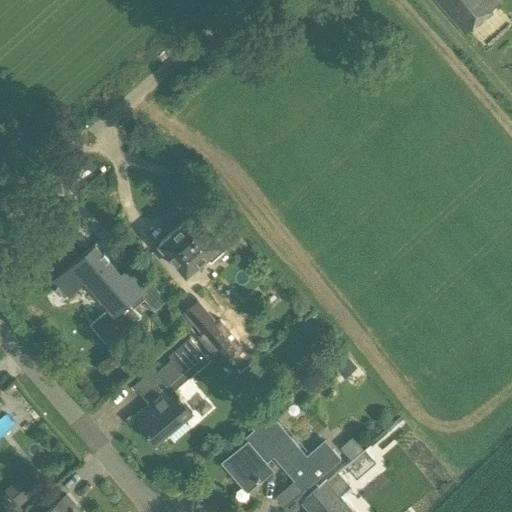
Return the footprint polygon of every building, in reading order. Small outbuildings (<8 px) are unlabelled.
[(508,15),(498,3),(500,1),(498,0),(435,0),(463,33),(473,24),(484,36),(482,38),(511,72),(511,15),(510,13),(508,15)] [(211,259),(226,246),(222,241),(223,241),(195,209),(158,241),(186,273),(207,255),(211,259)] [(152,308),(164,298),(133,262),(120,273),(95,243),(41,290),(44,294),(55,285),(64,296),(84,278),(109,307),(90,324),(105,342),(127,323),(130,326),(140,316),(133,308),(144,298),(152,308)] [(207,338),(221,326),(198,299),(183,311),(207,338)] [(174,389),(189,377),(208,360),(189,337),(168,355),(171,358),(170,359),(157,370),(154,367),(133,385),(151,405),(135,418),(155,441),(192,410),(180,395),(179,393),(179,394),(174,389)] [(339,372),(352,361),(342,349),(329,360),(339,372)] [(275,386),(269,383),(263,388),(264,395),(270,398),(276,393),(275,386)] [(250,399),(245,398),(238,406),(238,410),(242,414),(247,414),(253,407),(254,402),(250,399)] [(305,456),(266,411),(252,423),(257,428),(249,435),(251,438),(224,461),(247,488),(271,468),(264,460),(273,452),(287,467),(285,469),(303,490),(342,458),(325,439),(305,456)] [(363,449),(352,436),(340,447),(351,459),(363,449)] [(356,478),(376,462),(364,449),(345,466),(356,478)] [(18,506),(44,484),(30,468),(4,490),(18,506)] [(354,511),(327,479),(300,501),(309,511),(354,511)] [(82,511),(66,493),(44,511),(82,511)]
